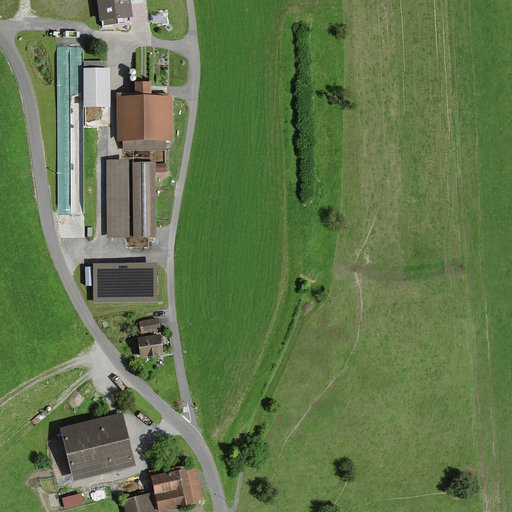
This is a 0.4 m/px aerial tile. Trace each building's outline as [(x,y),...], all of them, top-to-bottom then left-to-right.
[(97,0),(101,24),(133,19),(130,0),(97,0)] [(84,72),(83,110),(110,110),(111,72),(84,72)] [(135,101),(118,100),(118,143),(173,143),(173,100),(150,100),(150,85),(135,85),(135,101)] [(58,213),(83,213),(85,128),(72,128),(71,154),(59,154),(58,213)] [(155,161),(109,160),(108,237),(155,237),(155,161)] [(94,305),(157,304),(157,267),(94,267),(94,305)] [(142,334),(161,331),(160,320),(140,323),(142,334)] [(138,340),(142,360),(164,357),(160,336),(138,340)] [(62,432),(74,483),(133,469),(121,418),(62,432)] [(53,485),(70,480),(65,459),(48,464),(53,485)] [(151,480),(158,511),(167,511),(203,504),(195,469),(151,480)] [(154,511),(151,496),(122,502),(124,511),(154,511)]
